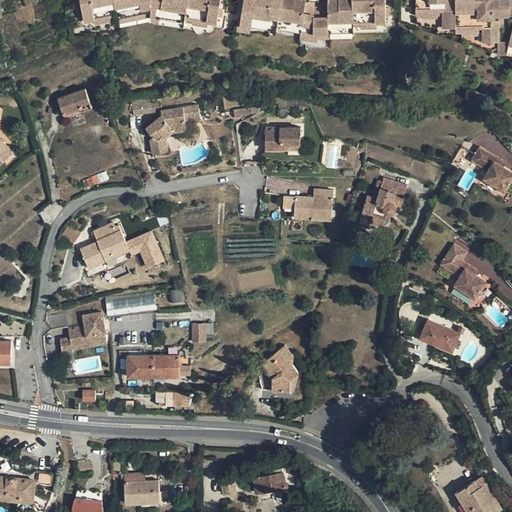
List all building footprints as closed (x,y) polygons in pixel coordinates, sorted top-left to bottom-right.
[(74,0),(78,14),(80,23),(81,30),(91,28),(106,24),(113,23),(114,28),(148,22),(145,2),(144,0),(74,0)] [(183,0),(150,0),(150,3),(145,2),(148,22),(149,23),(155,24),(181,26),(181,23),(183,0)] [(183,0),(181,23),(189,24),(204,26),(213,27),(214,21),(215,12),(216,0),(183,0)] [(281,24),(280,0),(242,0),(239,26),(239,30),(249,31),(276,34),(276,33),(277,24),(281,24)] [(280,0),(281,24),(301,27),(302,16),(304,2),(300,2),(292,1),(292,0),(280,0)] [(352,28),(360,28),(376,27),(385,27),(384,17),(384,9),(383,0),(336,0),(336,1),(329,1),(325,1),(326,13),(327,25),(352,24),(352,28)] [(444,26),(453,26),(454,16),(454,0),(444,0),(443,0),(416,0),(416,14),(443,13),(444,26)] [(487,1),(487,0),(453,0),(454,0),(454,16),(473,16),(473,12),(478,12),(478,16),(495,16),(495,8),(495,1),(493,1),(487,1)] [(483,41),(499,41),(499,27),(499,20),(495,19),(495,16),(478,16),(478,12),(473,12),(473,16),(454,16),(453,26),(456,26),(456,31),(478,31),(478,27),(483,27),(483,41)] [(281,24),(282,34),(300,35),(300,40),(317,42),(318,41),(327,41),(328,37),(352,36),(352,28),(352,24),(327,25),(326,13),(316,13),(315,18),(310,18),(302,16),(301,27),(281,24)] [(249,35),(249,31),(239,30),(239,26),(237,25),(236,33),(249,35)] [(509,42),(499,41),(499,53),(506,54),(509,42)] [(80,106),(82,112),(92,108),(86,89),(58,98),(64,114),(73,110),(72,108),(80,106)] [(145,96),(127,98),(130,115),(154,111),(159,110),(157,102),(145,103),(145,96)] [(299,100),(290,100),(286,100),(286,109),(299,109),(300,107),(308,107),(307,101),(299,101),(299,100)] [(182,119),(191,117),(191,115),(196,115),(195,104),(159,110),(160,114),(155,117),(146,125),(182,119)] [(65,118),(82,112),(80,106),(72,108),(73,110),(64,114),(65,118)] [(182,119),(146,125),(144,128),(151,137),(155,135),(157,137),(168,130),(169,133),(182,130),(182,123),(182,119)] [(267,149),(283,149),(283,144),(300,144),(300,127),(267,127),(267,149)] [(159,140),(169,133),(168,130),(157,137),(159,140)] [(164,153),(159,140),(157,137),(155,135),(151,137),(143,144),(149,159),(164,153)] [(0,165),(14,152),(0,138),(0,165)] [(326,165),(337,167),(340,147),(329,145),(326,165)] [(509,181),(511,175),(511,170),(505,167),(497,162),(499,159),(479,148),(471,160),(489,170),(484,179),(504,189),(509,181)] [(436,186),(442,172),(415,162),(410,176),(436,186)] [(106,172),(92,177),(94,183),(109,179),(106,172)] [(94,183),(92,177),(82,180),(84,187),(94,183)] [(384,178),(383,182),(377,199),(372,197),(368,195),(359,223),(369,225),(371,221),(379,224),(381,224),(385,224),(387,222),(389,214),(393,213),(394,212),(396,209),(396,207),(396,204),(401,206),(407,186),(384,178)] [(377,180),(372,197),(377,199),(383,182),(377,180)] [(327,198),(313,197),(295,196),(294,208),(294,217),(332,220),(334,191),(327,190),(327,198)] [(314,190),(313,197),(327,198),(327,190),(314,190)] [(284,208),(294,208),(295,196),(284,196),(284,208)] [(115,226),(113,223),(94,232),(98,242),(81,249),(88,264),(96,261),(97,262),(105,258),(105,256),(112,253),(114,257),(130,250),(119,224),(115,226)] [(73,244),(80,233),(69,226),(62,237),(73,244)] [(449,270),(462,249),(453,244),(440,264),(449,270)] [(462,249),(449,270),(453,273),(460,262),(462,259),(467,252),(462,249)] [(90,268),(106,261),(105,258),(97,262),(96,261),(88,264),(90,268)] [(478,271),(462,259),(460,262),(466,267),(476,274),(478,271)] [(453,273),(459,277),(466,267),(460,262),(453,273)] [(466,267),(459,277),(454,283),(476,298),(487,281),(476,274),(466,267)] [(156,311),(155,293),(105,297),(107,315),(156,311)] [(264,299),(250,303),(253,312),(267,308),(264,299)] [(64,308),(47,313),(50,327),(67,323),(64,308)] [(106,341),(101,311),(83,313),(84,323),(68,326),(68,329),(70,335),(71,346),(106,341)] [(452,352),(460,333),(428,320),(420,338),(452,352)] [(191,323),(192,342),(209,342),(209,323),(191,323)] [(71,346),(70,335),(59,337),(61,350),(71,349),(72,349),(71,346)] [(11,342),(0,341),(0,362),(10,363),(11,342)] [(298,372),(293,366),(288,358),(293,354),(285,345),(257,368),(263,389),(293,390),(298,372)] [(154,376),(154,355),(128,355),(128,377),(154,376)] [(154,355),(154,376),(179,376),(179,355),(154,355)] [(184,374),(191,373),(190,358),(183,359),(184,374)] [(95,391),(84,391),(83,400),(96,400),(95,391)] [(186,404),(186,393),(176,392),(176,403),(186,404)] [(282,472),(253,478),(256,493),(285,487),(282,472)] [(160,501),(158,473),(125,474),(127,503),(160,501)] [(39,483),(50,483),(51,474),(39,474),(39,483)] [(0,496),(34,500),(36,479),(0,475),(0,496)] [(462,489),(476,511),(486,511),(490,510),(491,511),(497,511),(502,509),(482,477),(462,489)] [(235,480),(221,483),(223,493),(238,490),(235,480)] [(469,511),(476,511),(462,489),(458,492),(469,511)] [(76,498),(76,505),(103,504),(102,496),(76,498)] [(45,511),(49,502),(34,500),(33,509),(36,511),(45,511)]
